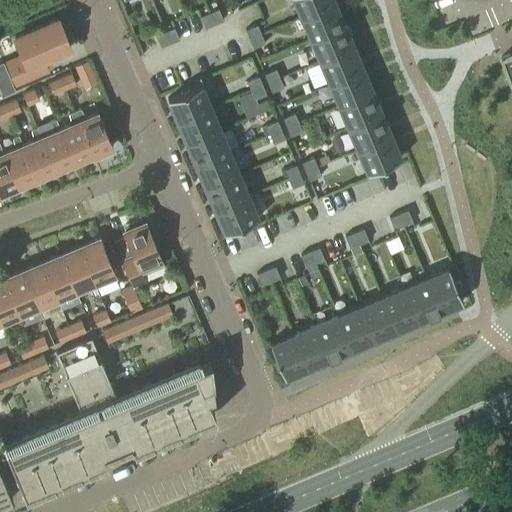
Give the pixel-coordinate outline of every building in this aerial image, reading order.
[(293,0),(300,16),(334,2),(333,0),(293,0)] [(310,38),(344,24),(334,2),(300,16),(310,38)] [(218,8),(208,12),(213,24),(223,20),(218,8)] [(213,24),(208,12),(199,16),(204,28),(213,24)] [(22,54),(5,61),(15,83),(47,70),(46,69),(45,69),(41,59),(70,47),(69,46),(57,19),(58,19),(57,18),(14,36),(14,37),(15,37),(22,54)] [(256,24),(245,29),(248,38),(260,33),(256,24)] [(353,46),(344,24),(310,38),(319,60),(353,46)] [(173,27),(164,31),(169,43),(179,39),(173,27)] [(169,43),(164,31),(155,35),(160,47),(169,43)] [(264,43),(260,33),(248,38),(252,48),(264,43)] [(362,68),(353,46),(319,60),(328,83),(362,68)] [(511,51),(501,56),(511,84),(511,51)] [(2,62),(0,62),(0,92),(1,96),(14,90),(2,62)] [(264,73),(267,82),(279,77),(275,68),(264,73)] [(372,90),(362,68),(328,83),(338,105),(372,90)] [(71,73),(60,77),(64,89),(75,84),(71,73)] [(246,80),(250,90),(262,85),(258,76),(246,80)] [(60,77),(49,82),(53,93),(64,89),(60,77)] [(283,87),(279,77),(267,82),(271,91),(283,87)] [(201,83),(167,98),(176,121),(210,106),(201,83)] [(265,94),(262,85),(250,90),(254,99),(265,94)] [(33,89),(22,93),(27,105),(38,100),(33,89)] [(347,127),(381,112),(372,90),(338,105),(347,127)] [(15,99),(4,103),(9,115),(20,110),(15,99)] [(4,103),(0,105),(0,118),(9,115),(4,103)] [(220,128),(210,106),(176,121),(186,143),(220,128)] [(79,109),(74,111),(92,155),(112,147),(97,112),(85,117),(79,109)] [(71,124),(59,129),(73,161),(91,153),(92,155),(74,111),(68,113),(71,124)] [(391,134),(381,112),(347,127),(357,149),(391,134)] [(282,117),(286,127),(298,122),(294,113),(282,117)] [(52,132),(40,137),(54,169),(73,161),(59,129),(55,119),(49,121),(52,132)] [(265,125),(269,134),(280,129),(277,120),(265,125)] [(302,131),(298,122),(286,127),(290,136),(302,131)] [(33,140),(22,145),(35,177),(54,169),(40,137),(36,127),(31,129),(33,140)] [(229,151),(220,128),(186,143),(195,165),(229,151)] [(284,138),(280,129),(269,134),(273,143),(284,138)] [(400,157),(391,134),(357,149),(366,172),(400,157)] [(15,148),(3,153),(16,185),(35,177),(22,145),(17,135),(12,137),(15,148)] [(0,146),(0,191),(16,185),(3,153),(0,146)] [(239,173),(229,151),(195,165),(205,187),(239,173)] [(301,162),(305,171),(317,166),(313,157),(301,162)] [(284,169),(288,178),(299,173),(295,164),(284,169)] [(320,175),(317,166),(305,171),(309,180),(320,175)] [(248,195),(239,173),(205,187),(214,209),(248,195)] [(303,182),(299,173),(288,178),(291,187),(303,182)] [(258,218),(248,195),(214,209),(224,232),(258,218)] [(412,221),(407,209),(398,213),(403,225),(412,221)] [(403,225),(398,213),(388,217),(393,229),(403,225)] [(133,254),(122,259),(133,285),(144,280),(142,274),(164,264),(155,244),(157,243),(154,234),(151,235),(145,221),(141,222),(139,218),(125,225),(126,229),(123,230),(133,254)] [(368,240),(363,228),(353,232),(358,244),(368,240)] [(358,244),(353,232),(344,236),(349,248),(358,244)] [(88,241),(79,245),(94,282),(114,273),(99,237),(88,242),(88,241)] [(79,245),(60,253),(75,290),(94,282),(79,245)] [(323,258),(318,246),(309,250),(314,262),(323,258)] [(314,262),(309,250),(300,254),(305,266),(314,262)] [(60,253),(41,261),(57,298),(75,290),(60,253)] [(41,261),(22,269),(38,306),(57,298),(41,261)] [(274,265),(265,269),(270,281),(279,277),(274,265)] [(447,267),(425,277),(439,311),(462,301),(459,294),(463,292),(458,280),(454,282),(447,267)] [(21,270),(4,277),(19,313),(38,306),(22,269),(21,269),(21,270)] [(270,281),(265,269),(256,273),(261,285),(270,281)] [(4,277),(0,278),(0,321),(19,313),(4,277)] [(439,311),(425,277),(403,286),(417,320),(439,311)] [(132,285),(121,289),(130,312),(142,307),(132,285)] [(417,320),(403,286),(381,296),(395,330),(417,320)] [(395,330),(381,296),(358,305),(373,339),(395,330)] [(167,303),(156,307),(161,319),(172,314),(167,303)] [(373,339),(358,305),(336,314),(351,348),(373,339)] [(156,307),(145,312),(150,323),(161,319),(156,307)] [(105,309),(92,314),(97,326),(110,320),(105,309)] [(145,312),(135,316),(139,328),(150,323),(145,312)] [(351,348),(336,314),(314,324),(329,358),(351,348)] [(135,316),(124,321),(128,332),(139,328),(135,316)] [(80,320),(67,325),(72,336),(85,331),(80,320)] [(124,321),(113,326),(118,337),(128,332),(124,321)] [(329,358),(314,324),(292,333),(306,367),(329,358)] [(67,325),(54,330),(59,342),(72,336),(67,325)] [(113,326),(102,330),(107,342),(118,337),(113,326)] [(306,367),(292,333),(269,343),(275,357),(271,359),(276,372),(281,370),(283,377),(306,367)] [(43,335),(30,341),(34,352),(47,347),(43,335)] [(82,414),(4,447),(24,493),(105,459),(102,452),(109,449),(112,456),(125,450),(123,444),(130,441),(132,447),(214,413),(207,397),(213,394),(212,382),(213,382),(210,360),(117,399),(90,337),(55,352),(82,414)] [(30,341),(17,346),(22,357),(34,352),(30,341)] [(5,351),(0,353),(0,366),(10,362),(5,351)] [(42,355),(31,360),(36,371),(47,367),(42,355)] [(31,360),(21,364),(25,376),(36,371),(31,360)] [(21,364),(10,369),(15,380),(25,376),(21,364)] [(10,369),(0,373),(0,376),(4,385),(15,380),(10,369)] [(0,503),(12,498),(0,469),(0,503)]
